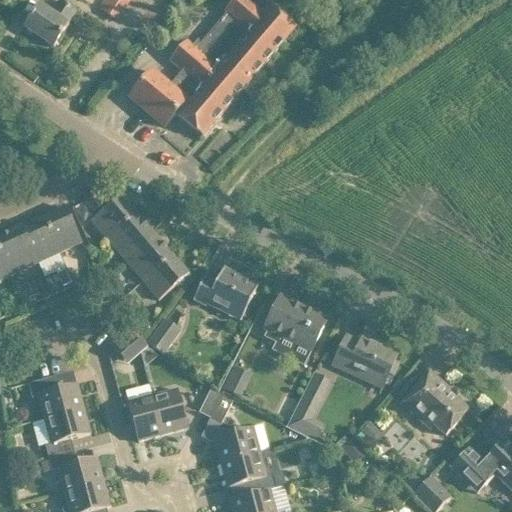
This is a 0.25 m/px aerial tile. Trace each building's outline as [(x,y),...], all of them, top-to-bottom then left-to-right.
[(103,0),(97,9),(117,22),(131,0),(103,0)] [(186,44),(170,63),(182,73),(171,86),(192,103),(178,119),(200,138),(202,139),(242,91),(249,97),(258,87),(251,81),(294,29),(270,9),(266,6),(266,7),(257,0),(235,0),(224,13),(226,15),(195,51),(186,44)] [(23,29),(53,49),(69,26),(67,25),(75,12),(60,2),(52,15),(38,6),(23,29)] [(151,73),(129,99),(163,127),(165,129),(175,117),(187,103),(169,88),(151,73)] [(84,206),(93,216),(105,206),(96,195),(84,206)] [(88,226),(106,247),(139,219),(120,198),(88,226)] [(65,209),(41,220),(59,260),(83,249),(65,209)] [(106,247),(124,269),(157,240),(139,219),(106,247)] [(41,220),(18,231),(36,270),(59,260),(41,220)] [(18,231),(0,238),(0,254),(12,281),(36,270),(18,231)] [(124,269),(142,290),(175,261),(157,240),(124,269)] [(0,287),(12,281),(0,254),(0,287)] [(175,261),(142,290),(156,305),(177,286),(183,292),(194,282),(175,261)] [(193,302),(206,308),(207,305),(241,322),(258,288),(223,270),(216,284),(205,279),(193,302)] [(29,291),(18,295),(24,308),(35,303),(29,291)] [(263,331),(311,354),(327,322),(280,298),(263,331)] [(146,346),(164,358),(181,334),(164,322),(146,346)] [(114,351),(124,362),(144,345),(134,334),(114,351)] [(333,367),(367,383),(369,379),(384,386),(398,355),(363,339),(360,345),(346,339),(333,367)] [(233,369),(221,391),(237,399),(248,376),(233,369)] [(400,406),(411,415),(430,432),(434,428),(446,438),(468,412),(447,394),(449,391),(429,373),(400,406)] [(37,398),(44,422),(83,411),(77,386),(57,391),(53,379),(28,386),(32,399),(37,398)] [(305,391),(285,428),(302,437),(321,399),(305,391)] [(177,392),(152,398),(163,438),(188,431),(177,392)] [(198,415),(209,421),(221,397),(210,392),(198,415)] [(221,397),(209,421),(221,426),(233,403),(221,397)] [(163,438),(152,398),(127,405),(138,444),(163,438)] [(45,447),(48,460),(74,453),(70,442),(90,436),(83,411),(44,422),(50,446),(45,447)] [(213,440),(220,466),(260,455),(253,430),(213,440)] [(511,449),(505,442),(483,464),(469,450),(450,469),(477,496),(495,477),(511,493),(511,449)] [(57,471),(64,495),(103,485),(96,459),(77,465),(74,453),(48,460),(51,472),(57,471)] [(247,485),(250,497),(270,492),(277,491),(276,487),(283,485),(281,475),(266,479),(260,455),(220,466),(227,491),(247,485)] [(335,461),(318,466),(321,477),(338,473),(335,461)] [(413,477),(403,486),(412,495),(422,486),(413,477)] [(411,496),(427,511),(436,511),(449,500),(429,479),(422,486),(412,495),(411,496)] [(62,511),(100,511),(110,509),(103,485),(64,495),(68,510),(62,511)] [(250,497),(230,502),(232,511),(275,511),(270,492),(250,497)]
